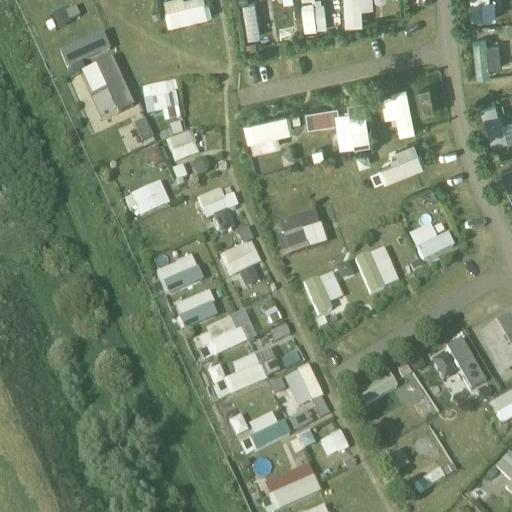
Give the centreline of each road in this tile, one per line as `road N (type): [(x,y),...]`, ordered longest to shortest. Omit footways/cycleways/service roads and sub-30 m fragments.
road 1 (track): [(0,60),(211,511)]
road 2 (track): [(0,293),(57,457),(60,511)]
